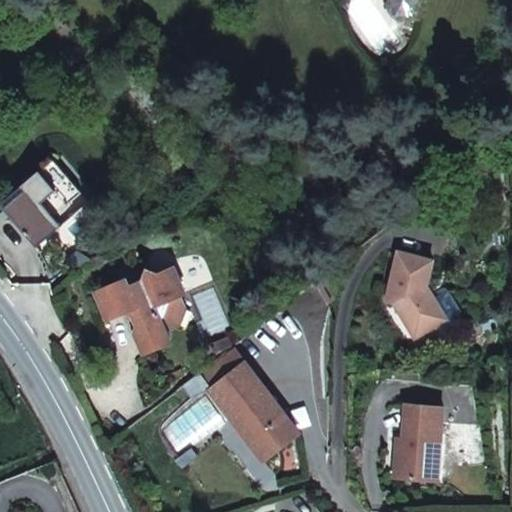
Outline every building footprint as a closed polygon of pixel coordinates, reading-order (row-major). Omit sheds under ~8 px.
[(388,0),(388,5),(387,8),(394,17),(407,20),(418,14),(421,0),(388,0)] [(69,204),(83,193),(55,159),(6,199),(1,203),(38,247),(58,230),(50,220),(55,216),(69,204)] [(58,230),(63,226),(55,216),(50,220),(58,230)] [(394,302),(416,338),(441,323),(447,319),(432,296),(430,294),(426,288),(433,261),(399,252),(387,301),(394,302)] [(181,295),(186,293),(174,268),(159,275),(149,270),(145,280),(129,287),(126,280),(96,293),(108,320),(127,312),(133,314),(139,327),(136,333),(144,353),(171,342),(165,331),(179,325),(186,309),(181,295)] [(450,291),(435,299),(447,319),(441,323),(449,336),(456,332),(461,322),(462,311),(450,291)] [(251,444),(264,461),(300,432),(233,348),(198,376),(217,399),(251,444)] [(440,464),(445,407),(407,404),(404,438),(403,448),(397,447),(394,477),(427,480),(428,463),(440,464)] [(427,480),(438,481),(440,464),(428,463),(427,480)]
